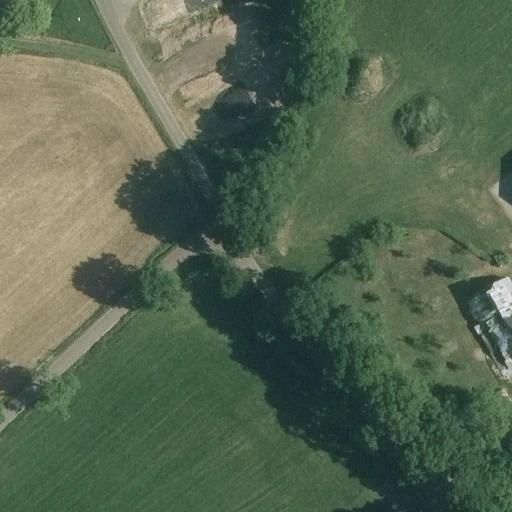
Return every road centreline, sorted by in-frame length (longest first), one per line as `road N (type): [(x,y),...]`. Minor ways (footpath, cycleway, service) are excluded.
road 1 (unclassified): [(222,217),(300,330),(462,511)]
road 2 (unclassified): [(0,420),(222,217)]
road 3 (unclassified): [(222,217),(102,0)]
road 4 (track): [(0,40),(134,63)]
